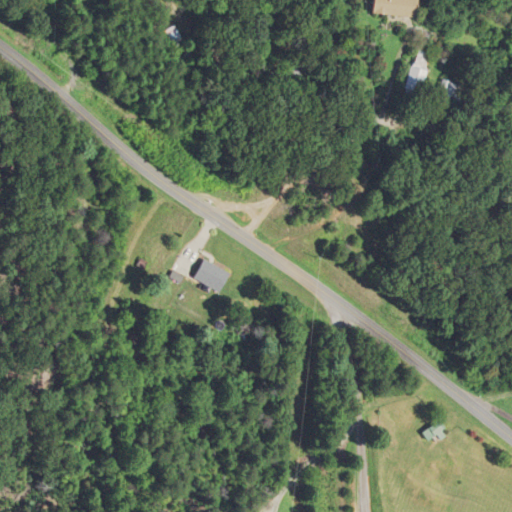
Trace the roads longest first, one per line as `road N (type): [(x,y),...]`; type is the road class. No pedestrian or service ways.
road 1 (residential): [(511,437),(322,288),(134,158),(0,45)]
road 2 (residential): [(367,511),(356,388),(331,295)]
